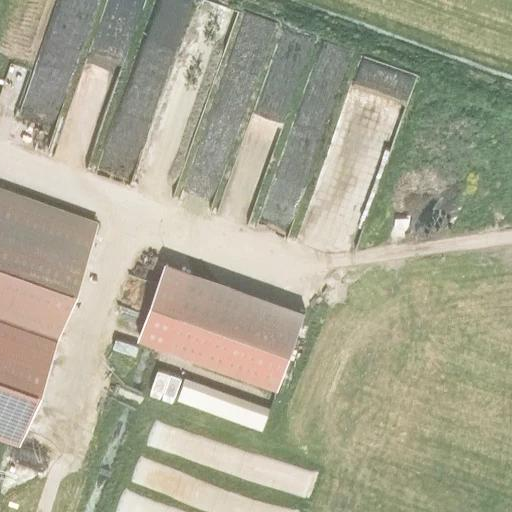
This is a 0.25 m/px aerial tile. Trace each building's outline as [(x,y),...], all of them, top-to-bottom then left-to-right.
[(138,24),(147,0),(111,0),(107,13),(138,24)] [(184,33),(195,0),(156,0),(155,3),(162,6),(159,16),(163,17),(160,25),(184,33)] [(287,26),(282,45),(293,48),(289,64),(301,67),(305,49),(310,51),(314,33),(287,26)] [(305,192),(322,137),(291,128),(286,144),(292,147),(285,170),(284,170),(280,184),(305,192)] [(0,431),(19,438),(95,224),(0,189),(0,431)] [(164,346),(277,386),(304,311),(191,271),(164,346)] [(160,363),(150,390),(174,399),(184,372),(160,363)] [(208,382),(201,404),(265,424),(272,402),(208,382)]
